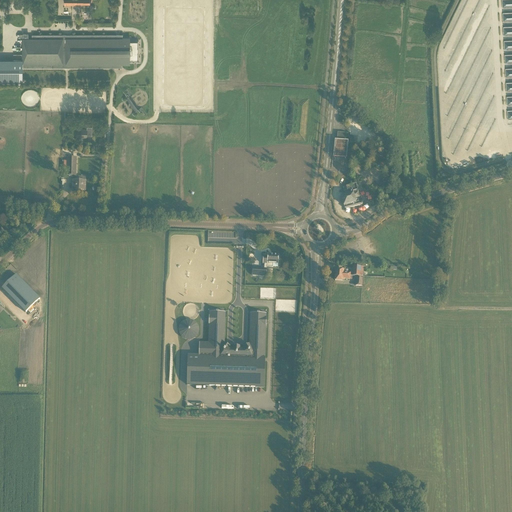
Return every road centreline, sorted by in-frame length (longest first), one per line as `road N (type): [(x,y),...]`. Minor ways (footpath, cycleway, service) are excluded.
road 1 (tertiary): [(0,265),(31,233),(60,220),(272,227)]
road 2 (secondary): [(300,511),(315,280)]
road 3 (secondary): [(324,177),(342,0)]
road 4 (unclassified): [(360,229),(401,204),(511,172)]
